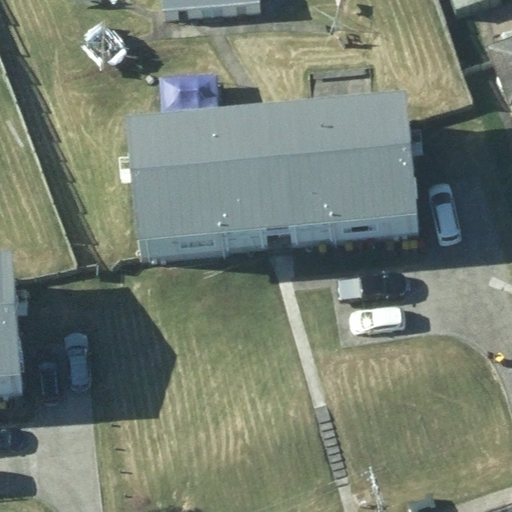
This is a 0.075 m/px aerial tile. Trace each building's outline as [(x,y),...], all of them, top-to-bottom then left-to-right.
[(159,0),(162,28),(218,23),(210,0),(159,0)] [(254,0),(210,0),(218,23),(256,21),(254,0)] [(500,15),(494,0),(437,0),(450,34),(500,15)] [(511,51),(470,67),(493,131),(511,124),(511,51)] [(261,143),(307,272),(419,261),(406,129),(261,143)] [(307,272),(261,143),(132,156),(145,288),(307,272)] [(0,290),(0,428),(24,426),(14,290),(0,290)]
